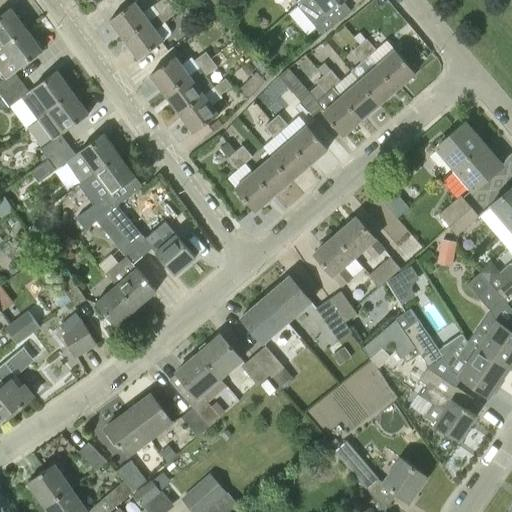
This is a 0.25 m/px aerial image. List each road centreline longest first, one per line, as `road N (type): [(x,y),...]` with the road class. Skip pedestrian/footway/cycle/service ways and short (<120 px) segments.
road 1 (residential): [(0,454),(180,328),(259,257)]
road 2 (residential): [(259,257),(60,0)]
road 3 (residential): [(259,257),(472,74)]
